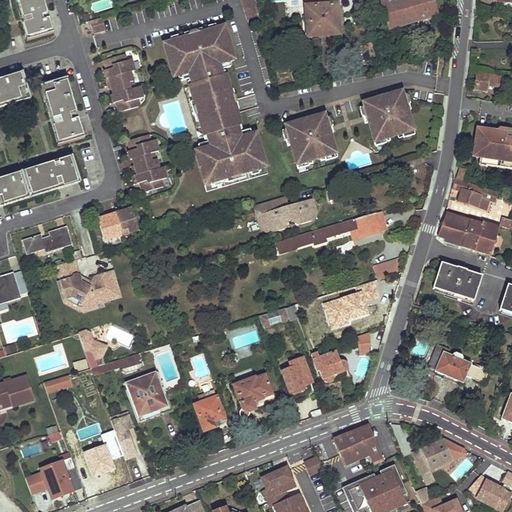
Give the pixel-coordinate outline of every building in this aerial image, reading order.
[(41,0),(18,0),(21,11),(18,12),(20,19),(45,11),(41,0)] [(102,0),(91,3),(93,12),(112,7),(110,0),(102,0)] [(259,16),(255,0),(241,0),(247,19),(259,16)] [(303,0),(306,38),(321,37),(320,34),(338,33),(335,0),(303,0)] [(381,2),(389,29),(438,15),(433,0),(387,0),(388,0),(381,2)] [(45,11),(20,19),(27,41),(40,38),(39,33),(33,35),(29,23),(35,22),(36,24),(48,20),(45,11)] [(105,30),(102,18),(90,22),(93,34),(105,30)] [(48,20),(36,24),(39,33),(40,38),(52,34),(48,20)] [(35,22),(29,23),(33,35),(39,33),(36,24),(35,22)] [(81,26),(83,36),(91,35),(90,25),(81,26)] [(234,60),(224,26),(163,44),(173,78),(178,77),(188,74),(190,79),(192,85),(193,88),(191,93),(201,129),(205,132),(207,136),(208,142),(210,147),(199,150),(194,151),(204,186),(266,168),(256,134),(251,135),(240,138),(239,133),(237,127),(236,123),(238,119),(236,110),(233,100),(230,91),(228,83),(224,80),(222,76),(221,70),(219,65),(230,62),(234,60)] [(142,98),(139,87),(135,88),(130,72),(134,71),(131,60),(126,61),(124,54),(104,61),(106,70),(104,71),(108,86),(110,85),(111,88),(113,94),(111,95),(113,103),(116,102),(119,112),(140,106),(137,99),(142,98)] [(221,70),(231,67),(230,62),(219,65),(221,70)] [(0,79),(0,107),(4,106),(3,103),(29,95),(22,73),(0,79)] [(190,79),(188,74),(178,77),(179,82),(190,79)] [(477,74),(474,90),(485,92),(486,85),(506,88),(508,79),(477,74)] [(65,79),(42,85),(49,111),(47,112),(49,120),(75,113),(65,79)] [(42,85),(39,86),(47,112),(49,111),(42,85)] [(413,131),(401,91),(361,103),(373,143),(413,131)] [(29,95),(3,103),(4,106),(30,98),(29,95)] [(75,113),(49,120),(57,147),(69,143),(67,138),(62,140),(58,125),(64,123),(66,128),(78,124),(75,113)] [(335,154),(324,114),(284,126),(296,166),(335,154)] [(58,125),(62,140),(67,138),(69,138),(66,128),(64,123),(58,125)] [(78,124),(66,128),(69,138),(67,138),(69,143),(82,140),(78,124)] [(240,138),(251,135),(250,130),(239,133),(240,138)] [(511,134),(510,135),(510,133),(508,131),(505,131),(502,134),(498,133),(483,130),(482,135),(475,133),(475,138),(473,138),(472,144),(470,149),(472,149),(471,154),(479,156),(479,158),(500,161),(511,162),(511,134)] [(142,193),(163,187),(161,180),(166,179),(162,167),(158,169),(153,153),(158,151),(155,141),(150,142),(148,135),(127,141),(130,151),(127,152),(130,160),(132,159),(134,165),(134,168),(132,169),(137,184),(139,183),(142,193)] [(208,142),(198,145),(199,150),(210,147),(208,142)] [(72,158),(51,164),(58,189),(66,187),(62,175),(60,175),(59,170),(69,167),(70,171),(76,169),(72,158)] [(51,164),(22,173),(29,195),(48,190),(48,192),(58,189),(51,164)] [(69,167),(59,170),(60,175),(62,175),(70,172),(70,171),(69,167)] [(467,170),(460,167),(457,178),(464,180),(467,170)] [(76,169),(70,171),(70,172),(62,175),(66,187),(80,183),(76,169)] [(11,201),(29,195),(22,173),(0,179),(0,196),(3,206),(12,204),(11,201)] [(458,202),(485,210),(488,201),(494,203),(497,192),(455,180),(452,189),(461,192),(458,202)] [(48,190),(29,195),(30,198),(48,192),(48,190)] [(29,195),(11,201),(12,204),(30,198),(29,195)] [(262,214),(268,233),(270,234),(284,230),(287,225),(286,222),(293,220),(294,223),(299,225),(311,222),(312,221),(314,216),(309,200),(289,206),(286,197),(259,205),(262,214)] [(96,217),(103,240),(120,235),(137,230),(130,206),(122,209),(123,211),(120,212),(113,214),(107,216),(104,217),(103,214),(96,217)] [(460,215),(446,211),(445,215),(459,220),(460,215)] [(229,215),(232,223),(241,220),(238,212),(229,215)] [(382,213),(376,215),(381,232),(387,230),(382,213)] [(262,214),(257,216),(261,230),(268,233),(262,214)] [(275,243),(280,255),(297,250),(297,247),(313,243),(314,246),(327,242),(326,239),(345,233),(344,231),(350,229),(351,232),(357,230),(361,239),(381,233),(381,232),(376,215),(348,223),(347,221),(275,243)] [(490,257),(499,228),(482,222),(480,226),(459,220),(445,215),(443,220),(438,238),(444,241),(444,243),(490,257)] [(511,223),(503,220),(501,228),(511,231),(511,223)] [(45,253),(72,245),(66,227),(49,233),(50,236),(41,239),(40,235),(22,241),(26,254),(37,251),(36,249),(43,247),(45,253)] [(357,230),(351,232),(354,241),(361,239),(357,230)] [(70,254),(72,260),(81,257),(79,251),(70,254)] [(397,259),(374,266),(379,280),(401,274),(397,259)] [(112,271),(94,277),(91,283),(89,287),(79,281),(80,279),(79,277),(74,260),(56,266),(61,282),(58,282),(63,299),(72,297),(81,302),(83,310),(84,311),(97,307),(96,304),(120,297),(112,271)] [(445,293),(473,302),(480,282),(472,279),(473,277),(471,276),(469,283),(463,281),(465,274),(456,271),(448,269),(448,271),(440,268),(433,289),(445,293)] [(1,277),(0,277),(0,311),(8,309),(6,303),(5,303),(4,300),(11,298),(12,301),(21,298),(13,273),(1,277)] [(471,276),(465,274),(463,281),(469,283),(471,276)] [(89,287),(91,283),(79,277),(80,279),(79,281),(89,287)] [(356,294),(324,305),(332,328),(348,323),(347,320),(367,314),(363,302),(378,297),(373,282),(354,288),(356,294)] [(511,314),(511,292),(506,291),(500,311),(511,314)] [(81,302),(72,297),(63,299),(64,303),(79,311),(83,310),(81,302)] [(289,322),(299,319),(298,315),(295,306),(285,309),(289,322)] [(267,313),(259,316),(265,329),(272,326),(267,313)] [(489,336),(499,340),(502,332),(491,329),(489,336)] [(97,367),(104,365),(102,358),(107,346),(92,340),(91,335),(85,332),(78,334),(90,369),(97,367)] [(510,335),(502,332),(499,340),(508,342),(510,335)] [(369,334),(358,338),(359,354),(370,354),(369,334)] [(435,372),(462,383),(465,376),(483,384),(489,370),(480,367),(479,369),(447,356),(449,350),(440,346),(430,368),(436,371),(435,372)] [(139,355),(120,361),(121,366),(122,368),(141,362),(139,355)] [(300,355),(288,359),(290,364),(301,360),(300,355)] [(332,383),(347,377),(345,372),(346,371),(346,368),(345,364),(342,362),(339,361),(337,357),(320,364),(318,358),(313,359),(312,362),(316,372),(318,371),(322,381),(326,384),(332,383)] [(85,360),(74,363),(77,371),(88,368),(85,360)] [(110,363),(112,369),(121,366),(120,361),(119,360),(110,363)] [(291,369),(282,372),(290,395),(304,390),(303,387),(310,384),(301,360),(290,364),(291,369)] [(92,376),(112,369),(110,363),(104,365),(97,367),(90,369),(92,376)] [(158,373),(155,374),(167,408),(138,419),(139,423),(172,411),(158,373)] [(138,419),(167,408),(155,374),(125,385),(138,419)] [(46,392),(71,385),(69,376),(43,383),(46,392)] [(233,386),(242,410),(240,413),(241,416),(243,418),(246,418),(249,416),(249,413),(255,410),(254,407),(256,405),(257,402),(263,400),(262,399),(273,395),(272,394),(265,376),(255,380),(255,378),(233,386)] [(11,407),(33,401),(26,377),(12,381),(5,383),(0,384),(0,404),(10,402),(11,407)] [(511,395),(510,395),(501,419),(511,423),(511,395)] [(194,405),(204,432),(214,428),(212,423),(218,421),(224,419),(216,397),(194,405)] [(124,460),(135,456),(129,439),(135,436),(127,414),(118,417),(118,419),(110,422),(124,460)] [(374,466),(383,461),(368,426),(351,432),(333,440),(344,466),(370,455),(374,466)] [(51,442),(60,440),(57,432),(49,435),(51,442)] [(429,471),(466,456),(463,450),(457,447),(444,440),(412,453),(421,475),(429,471)] [(23,448),(25,457),(41,454),(40,445),(23,448)] [(84,454),(92,477),(103,473),(101,469),(112,466),(105,446),(84,454)] [(68,453),(58,457),(60,461),(69,458),(68,453)] [(406,457),(401,459),(409,477),(414,475),(406,457)] [(60,461),(39,469),(41,473),(46,488),(51,500),(60,497),(59,495),(62,494),(63,495),(81,489),(73,468),(69,458),(60,461)] [(318,458),(306,462),(310,476),(323,472),(318,458)] [(458,480),(473,465),(467,459),(452,475),(458,480)] [(405,504),(410,502),(394,467),(380,473),(381,476),(375,479),(374,476),(342,490),(351,511),(389,511),(406,505),(405,504)] [(286,468),(261,479),(266,490),(262,492),(269,508),(273,506),(275,511),(305,511),(298,495),(288,500),(285,493),(295,488),(286,468)] [(46,488),(41,473),(25,479),(31,494),(46,488)] [(511,475),(507,473),(502,482),(511,486),(511,475)] [(469,489),(478,497),(476,499),(499,511),(500,511),(510,496),(487,483),(480,476),(469,489)] [(421,504),(427,502),(423,490),(416,493),(421,504)] [(427,502),(421,504),(424,511),(460,511),(456,501),(447,504),(449,509),(444,511),(438,497),(427,502)] [(204,511),(199,501),(193,504),(196,511),(204,511)]
